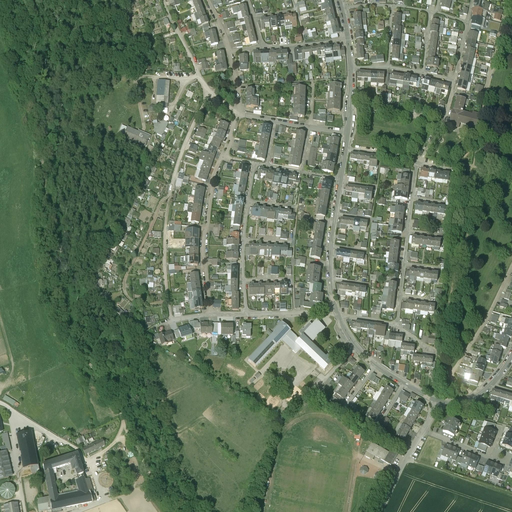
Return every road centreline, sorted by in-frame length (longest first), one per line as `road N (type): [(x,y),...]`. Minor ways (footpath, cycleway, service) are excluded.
road 1 (track): [(119,410),(83,361),(60,309),(39,138),(0,9)]
road 2 (residential): [(223,156),(204,247),(211,316)]
